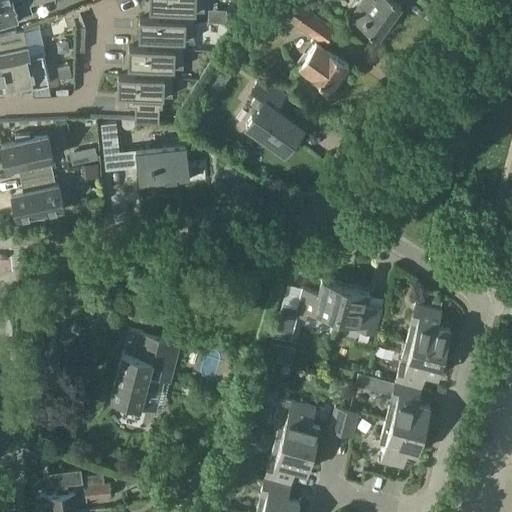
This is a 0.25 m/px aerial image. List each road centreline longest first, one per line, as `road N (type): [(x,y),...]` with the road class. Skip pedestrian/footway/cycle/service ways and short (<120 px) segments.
road 1 (residential): [(433,511),(482,299),(338,206)]
road 2 (residential): [(0,260),(281,231),(338,206)]
road 3 (residential): [(338,206),(491,0)]
road 4 (unknown): [(341,439),(327,490),(394,511)]
